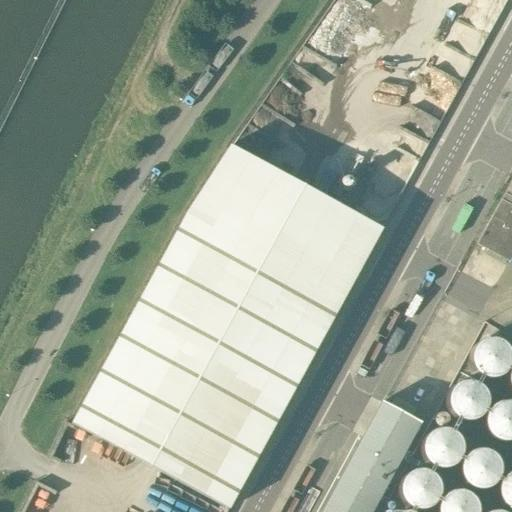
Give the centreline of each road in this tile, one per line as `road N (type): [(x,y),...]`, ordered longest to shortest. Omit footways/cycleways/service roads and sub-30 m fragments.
road 1 (unknown): [(420,0),(149,461),(120,482),(95,484),(0,432)]
road 2 (unclassified): [(511,42),(253,511)]
road 3 (unclassified): [(0,432),(121,192),(258,0)]
